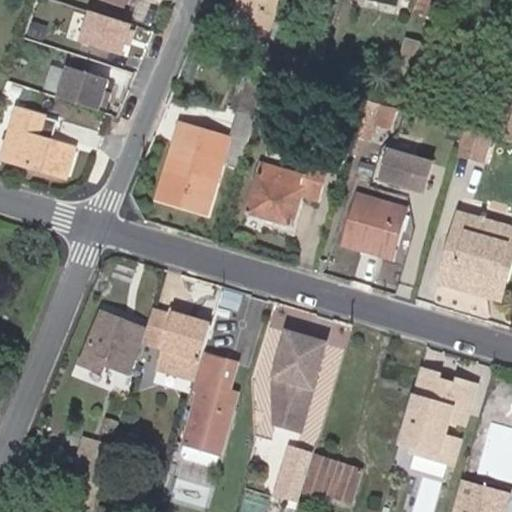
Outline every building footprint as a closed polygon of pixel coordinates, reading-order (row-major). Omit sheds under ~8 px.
[(247,29),(244,37),(267,44),(280,0),(241,0),(234,25),(247,29)] [(433,18),(438,0),(422,0),(419,14),(433,18)] [(133,26),(94,13),(84,45),(124,57),(133,26)] [(40,27),(26,23),(21,37),(35,41),(40,27)] [(231,33),(244,37),(247,29),(234,25),(231,33)] [(424,45),(409,41),(398,74),(412,78),(424,45)] [(264,87),(269,69),(244,61),(230,107),(236,109),(245,81),(264,87)] [(70,66),(60,97),(100,109),(110,79),(70,66)] [(255,120),(264,87),(245,81),(235,114),(255,120)] [(364,105),(365,100),(343,92),(331,129),(354,136),(364,105)] [(364,105),(354,136),(353,140),(368,145),(372,129),(389,133),(395,114),(364,105)] [(3,159),(65,177),(74,147),(49,139),(55,120),(17,109),(3,159)] [(235,114),(228,141),(247,146),(255,120),(235,114)] [(511,114),(503,143),(511,145),(511,114)] [(247,146),(228,141),(179,127),(157,200),(206,214),(221,161),(241,167),(247,146)] [(492,139),(465,131),(458,158),(484,166),(492,139)] [(435,163),(392,151),(383,180),(426,192),(435,163)] [(305,174),(262,163),(248,211),(292,225),(300,193),(318,198),(326,167),(309,162),(305,174)] [(344,242),(391,256),(406,208),(359,194),(344,242)] [(500,299),(507,276),(501,274),(511,245),(484,236),(488,220),(460,211),(440,280),(500,299)] [(501,274),(507,276),(511,259),(511,227),(488,220),(484,236),(511,245),(501,274)] [(170,308),(169,312),(186,318),(188,313),(170,306),(170,308)] [(117,361),(129,366),(143,329),(102,312),(93,334),(82,363),(103,372),(109,358),(117,361)] [(157,366),(197,378),(203,355),(211,325),(186,318),(169,312),(168,316),(153,312),(145,341),(163,346),(157,366)] [(297,432),(323,345),(284,333),(272,377),(277,379),(270,400),(272,425),(297,432)] [(228,391),(236,366),(203,355),(197,378),(193,393),(199,394),(186,443),(200,448),(217,453),(221,454),(238,395),(228,391)] [(125,378),(129,366),(117,361),(112,373),(125,378)] [(477,424),(488,380),(434,367),(411,464),(457,475),(470,422),(477,424)] [(492,478),(511,482),(511,427),(490,422),(474,481),(490,485),(492,478)] [(217,453),(200,448),(197,458),(200,463),(209,466),(214,463),(217,453)] [(308,471),(312,457),(286,450),(281,463),(308,471)] [(316,491),(350,501),(358,471),(315,456),(305,492),(315,495),(316,491)] [(308,471),(281,463),(272,496),(299,503),(308,471)] [(180,474),(174,494),(207,504),(213,484),(180,474)] [(510,491),(511,484),(511,482),(492,478),(490,485),(510,491)]
